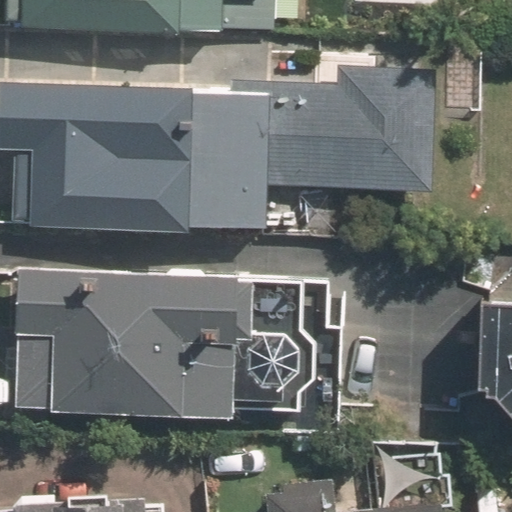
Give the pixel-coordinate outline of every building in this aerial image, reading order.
[(12,0),(11,19),(222,30),(223,0),(12,0)] [(339,63),(338,82),(244,79),(12,71),(9,145),(26,145),(23,221),(268,230),(269,180),(431,186),(435,66),(339,63)] [(19,262),(12,405),(240,416),(240,410),(290,412),(289,440),(313,441),(314,419),(328,420),(335,277),(19,262)] [(511,274),(481,302),(479,371),(511,408),(511,274)] [(511,511),(511,444),(470,447),(474,511),(461,511),(462,510),(445,511),(444,496),(336,503),(335,482),(276,486),(278,511),(511,511)] [(175,511),(175,496),(21,498),(21,511),(175,511)]
